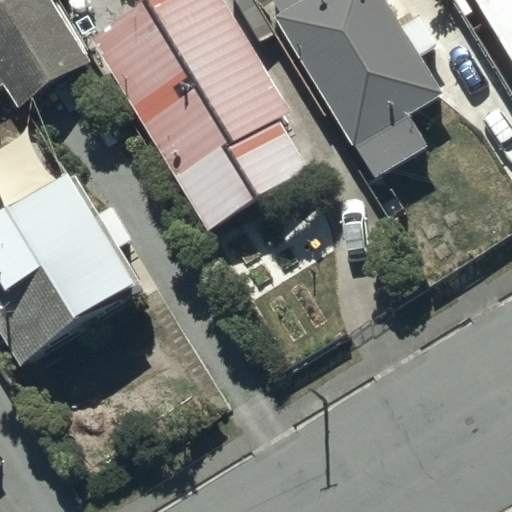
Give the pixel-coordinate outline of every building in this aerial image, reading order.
[(49,0),(23,0),(0,14),(0,84),(17,114),(91,70),(49,0)] [(214,0),(172,0),(94,48),(213,241),(313,180),(279,126),(288,120),(214,0)] [(269,0),(282,19),(269,27),(370,188),(426,153),(407,124),(439,104),(374,0),(322,0),(310,8),(305,0),(269,0)] [(511,0),(467,0),(511,74),(511,0)] [(0,212),(0,337),(20,369),(147,291),(79,180),(7,224),(0,212)]
